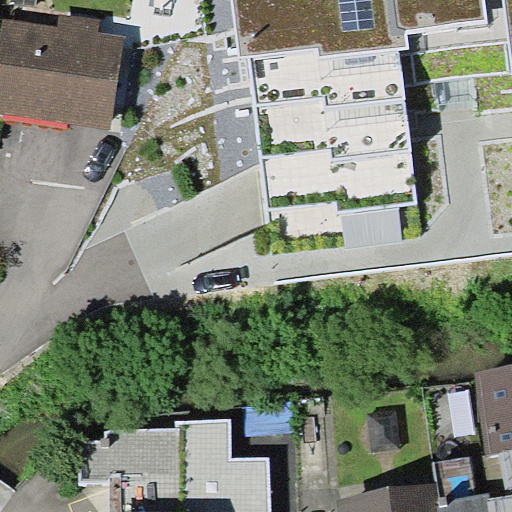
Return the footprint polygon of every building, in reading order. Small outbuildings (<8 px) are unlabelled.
[(235,0),(242,54),(250,53),(270,253),(420,235),(410,112),(438,108),(436,82),(474,75),(476,114),(511,109),(511,0),(503,0),(505,8),(487,8),(485,0),(235,0)] [(3,17),(0,39),(0,111),(110,128),(124,37),(98,33),(100,19),(59,13),(57,25),(3,17)] [(511,511),(511,366),(475,372),(487,456),(500,454),(506,494),(491,497),(488,497),(490,511),(511,511)] [(397,409),(366,412),(370,453),(401,450),(397,409)] [(110,511),(272,511),(272,456),(231,457),(230,421),(176,421),(176,429),(103,430),(103,441),(77,441),(78,482),(110,481),(110,511)] [(470,457),(433,463),(436,483),(441,511),(490,511),(488,497),(491,497),(490,492),(476,495),(470,457)] [(441,511),(436,483),(337,499),(339,511),(441,511)]
